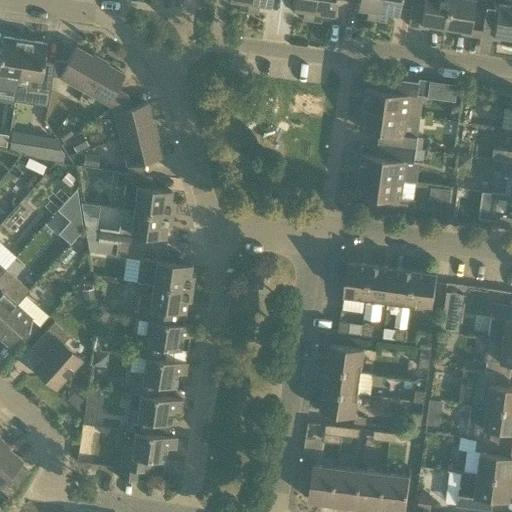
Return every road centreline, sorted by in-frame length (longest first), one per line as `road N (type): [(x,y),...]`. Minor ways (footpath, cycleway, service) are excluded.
road 1 (residential): [(191,511),(216,279),(209,223)]
road 2 (residential): [(275,511),(313,235)]
road 3 (residential): [(151,511),(64,494),(55,484),(54,441),(0,388)]
road 4 (residential): [(348,60),(217,42),(165,65)]
road 5 (residential): [(511,251),(324,230)]
road 6 (residential): [(165,65),(120,24),(0,0)]
road 7 (residential): [(324,230),(348,60)]
road 8 (residential): [(511,69),(386,50),(348,60)]
road 9 (residential): [(209,223),(165,65)]
